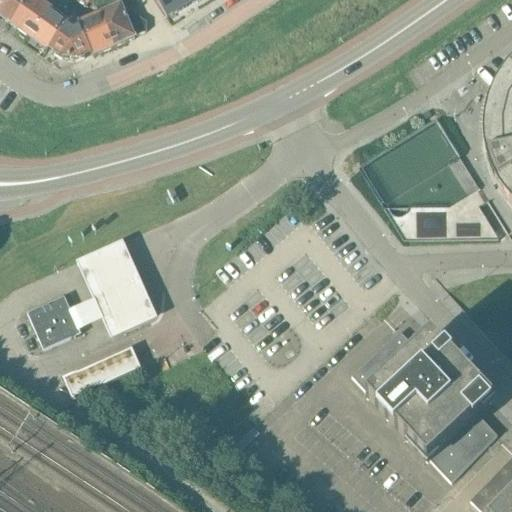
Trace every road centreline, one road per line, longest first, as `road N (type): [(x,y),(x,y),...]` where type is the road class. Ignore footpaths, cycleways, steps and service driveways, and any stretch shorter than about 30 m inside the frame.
road 1 (residential): [(0,74),(54,101),(92,93),(164,60),(259,0)]
road 2 (secondary): [(0,186),(149,156),(277,105)]
road 3 (residential): [(309,157),(511,32)]
road 4 (secondary): [(277,105),(450,0)]
road 5 (unclassified): [(511,393),(400,274)]
road 6 (unclassified): [(400,274),(309,157)]
